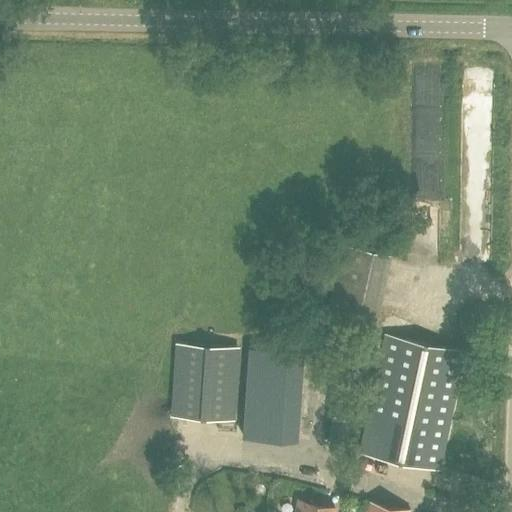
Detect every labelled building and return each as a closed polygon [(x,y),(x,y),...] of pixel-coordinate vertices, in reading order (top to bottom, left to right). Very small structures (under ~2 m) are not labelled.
[(360,452),(440,469),(465,350),(385,334),(360,452)] [(179,341),(174,413),(233,417),(238,344),(179,341)] [(305,350),(248,345),(242,437),(298,442),(305,350)] [(333,416),(328,440),(346,444),(350,419),(333,416)] [(299,499),(296,511),(333,511),(335,507),(299,499)] [(409,511),(410,509),(370,500),(367,511),(409,511)]
